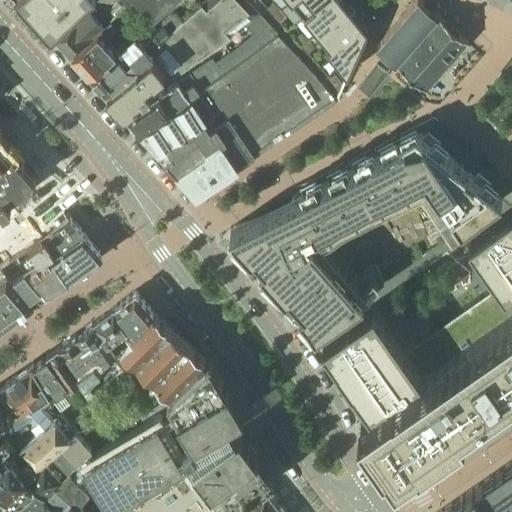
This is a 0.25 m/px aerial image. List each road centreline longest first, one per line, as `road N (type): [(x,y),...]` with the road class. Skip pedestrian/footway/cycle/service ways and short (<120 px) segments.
road 1 (tertiary): [(381,504),(241,291),(99,143)]
road 2 (tertiary): [(154,243),(348,511)]
road 3 (residential): [(0,340),(154,243)]
road 4 (tertiary): [(99,143),(0,34)]
